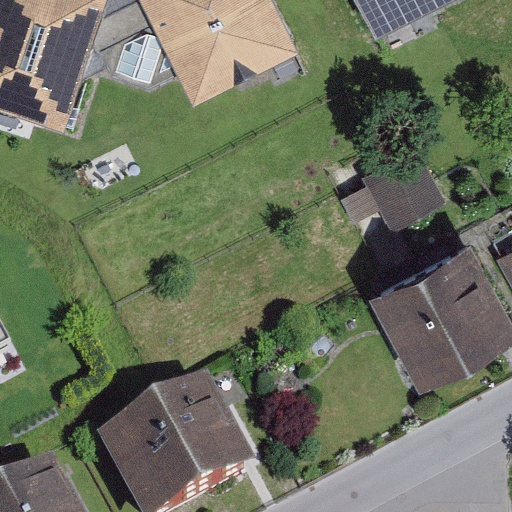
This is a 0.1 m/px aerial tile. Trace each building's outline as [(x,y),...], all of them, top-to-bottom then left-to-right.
[(0,0),(0,109),(66,134),(85,78),(107,72),(149,87),(181,74),(193,102),(300,48),(275,0),(0,0)] [(359,0),(376,34),(442,0),(359,0)] [(366,185),(341,198),(354,223),(380,209),(391,230),(447,201),(419,147),(361,176),(366,185)] [(511,314),(472,239),(370,293),(420,388),(511,339),(511,314)] [(511,250),(497,259),(511,286),(511,250)] [(0,364),(12,358),(0,336),(0,364)] [(208,389),(99,447),(133,511),(190,511),(256,477),(208,389)] [(0,511),(75,511),(54,472),(0,500),(0,511)]
